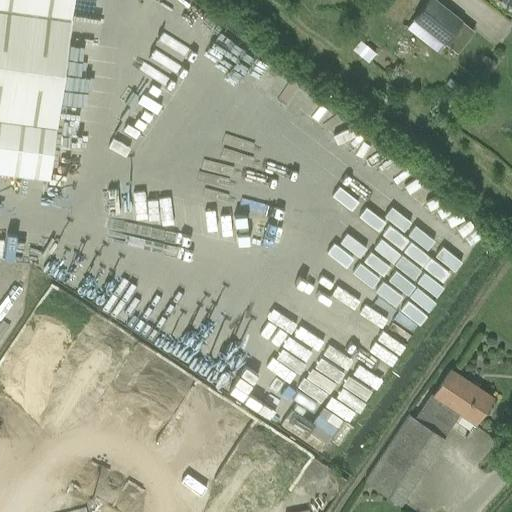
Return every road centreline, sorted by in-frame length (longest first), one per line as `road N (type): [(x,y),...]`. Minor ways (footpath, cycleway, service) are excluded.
road 1 (unknown): [(65,217),(208,276),(277,285),(297,275),(311,238),(308,191),(282,149),(267,142),(205,145),(140,167)]
road 2 (unknown): [(16,511),(48,471),(97,446),(126,449),(146,462),(166,511)]
